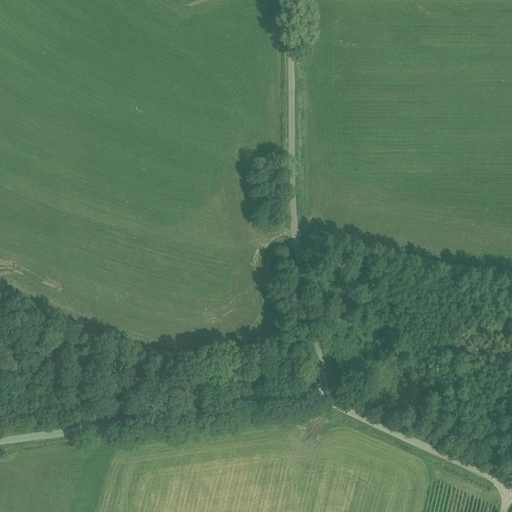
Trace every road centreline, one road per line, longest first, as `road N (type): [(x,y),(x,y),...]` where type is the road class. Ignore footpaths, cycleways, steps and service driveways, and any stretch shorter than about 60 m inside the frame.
road 1 (unclassified): [(324,399),(295,249),(289,0)]
road 2 (unclassified): [(0,440),(324,399)]
road 3 (unclassified): [(507,485),(324,399)]
